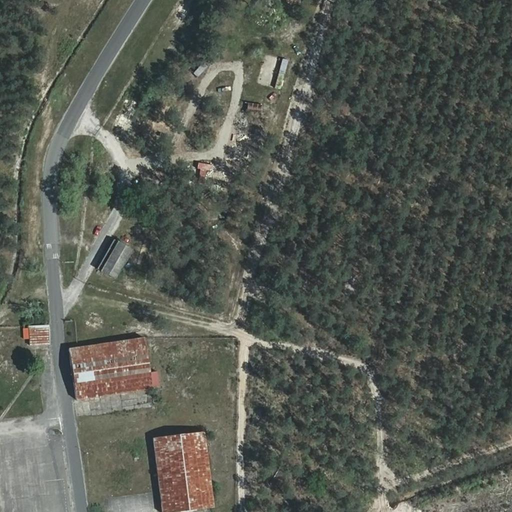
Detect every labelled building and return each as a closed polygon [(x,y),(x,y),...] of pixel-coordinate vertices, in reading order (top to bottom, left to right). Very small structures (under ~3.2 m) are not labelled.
[(256,1),(252,6),(264,15),(268,10),(256,1)] [(257,82),(278,89),(287,61),(267,54),(257,82)] [(197,78),(205,67),(199,63),(191,73),(197,78)] [(195,169),(210,172),(211,165),(196,162),(195,169)] [(208,180),(209,172),(194,170),(194,178),(208,180)] [(113,280),(130,251),(111,240),(94,269),(113,280)] [(23,339),(30,339),(30,345),(52,346),(52,326),(24,325),(23,339)] [(141,339),(65,347),(71,399),(147,391),(141,339)] [(159,511),(179,511),(210,509),(202,432),(152,437),(159,511)]
